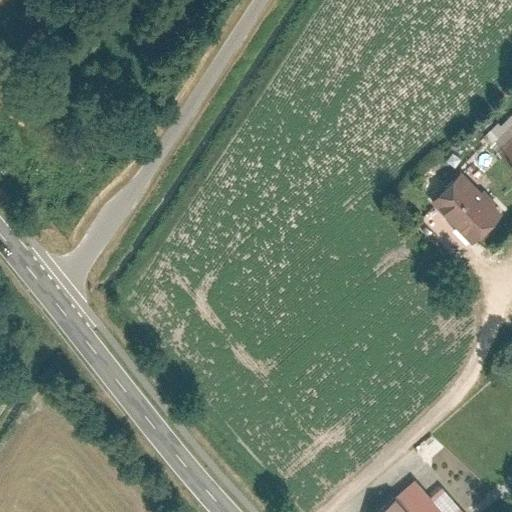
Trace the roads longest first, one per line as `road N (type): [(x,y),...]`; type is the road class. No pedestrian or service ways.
road 1 (track): [(50,301),(132,200),(263,0)]
road 2 (tertiary): [(0,238),(226,511)]
